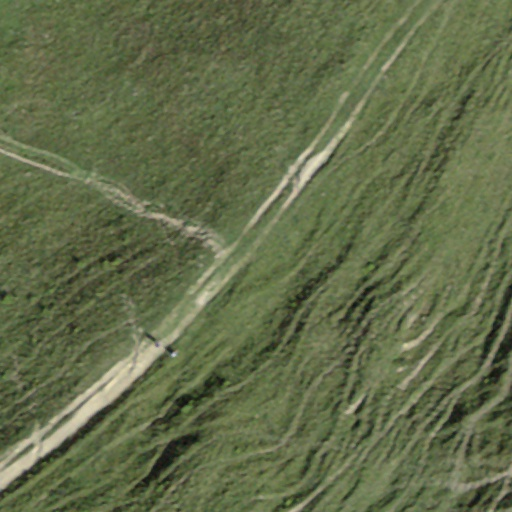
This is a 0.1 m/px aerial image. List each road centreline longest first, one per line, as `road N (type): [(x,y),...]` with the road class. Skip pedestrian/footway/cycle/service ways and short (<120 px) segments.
road 1 (track): [(218,272),(308,167),(425,0)]
road 2 (track): [(0,473),(148,353),(218,272)]
